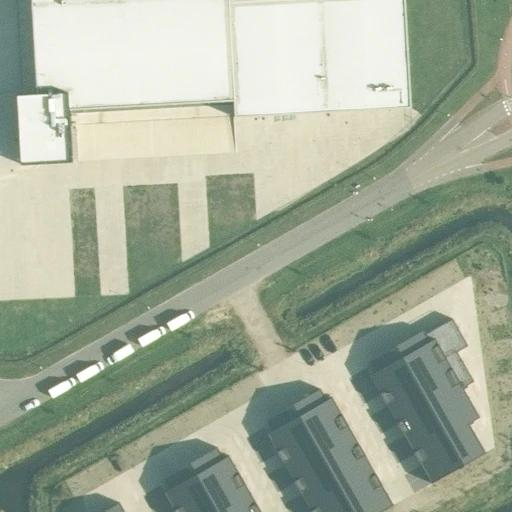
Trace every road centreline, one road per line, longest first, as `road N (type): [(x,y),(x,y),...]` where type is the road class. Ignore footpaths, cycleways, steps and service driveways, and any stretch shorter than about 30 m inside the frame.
road 1 (unclassified): [(433,164),(0,412)]
road 2 (unknown): [(430,509),(351,341)]
road 3 (unknown): [(291,511),(230,407)]
